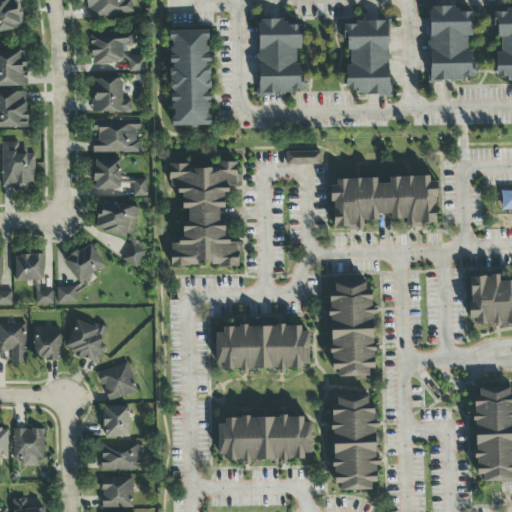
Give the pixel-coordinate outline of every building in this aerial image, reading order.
[(0,0),(0,32),(21,29),(16,0),(0,0)] [(430,81),(475,80),(474,63),(468,63),(468,37),(472,37),(472,9),(429,9),(430,81)] [(495,81),(511,81),(511,9),(493,10),(492,27),(497,27),(497,38),(500,38),(500,53),(495,53),(495,81)] [(301,22),(258,22),(259,94),(302,93),(302,65),(296,65),(295,50),(301,50),(301,22)] [(345,90),(356,90),(356,96),(387,96),(389,23),(343,23),(342,41),(349,41),(349,66),(346,66),(345,90)] [(172,128),(210,126),(209,101),(210,101),(207,30),(169,32),(170,57),(169,57),(172,128)] [(90,34),(92,66),(127,64),(127,72),(145,72),(144,57),(128,57),(127,45),(135,44),(135,32),(90,34)] [(0,87),(25,87),(24,52),(0,52),(0,87)] [(122,79),(91,80),(92,113),(131,112),(131,100),(122,101),(122,79)] [(26,93),(0,93),(0,128),(27,128),(26,93)] [(91,122),(93,155),(141,153),(141,139),(139,139),(138,120),(91,122)] [(34,153),(18,153),(18,143),(2,143),(2,188),(35,187),(34,153)] [(286,153),(286,166),(320,165),(320,152),(286,153)] [(94,161),(94,191),(120,190),(119,160),(94,161)] [(238,268),(238,243),(234,243),(225,240),(224,221),(219,219),(219,209),(224,209),(224,203),(230,186),(240,189),(240,175),(237,174),(237,162),(217,163),(216,166),(169,167),(169,188),(182,194),(182,209),(188,210),(188,222),(182,222),(183,229),(177,244),(170,244),(170,267),(197,267),(198,262),(205,262),(222,268),(238,268)] [(332,229),(363,229),(363,221),(378,221),(378,215),(390,215),(390,220),(406,220),(406,226),(436,226),(436,182),(429,182),(429,177),(388,178),(388,185),(377,185),(377,181),(331,181),(332,229)] [(146,180),(133,180),(133,197),(146,197),(146,180)] [(139,209),(101,201),(96,231),(129,238),(124,264),(140,267),(144,243),(132,241),(139,209)] [(64,261),(82,289),(88,285),(85,280),(105,267),(90,244),(64,261)] [(14,256),(15,281),(43,281),(43,255),(14,256)] [(0,292),(0,257),(0,306),(12,307),(12,292),(0,292)] [(469,277),(470,324),(511,323),(511,281),(499,282),(498,277),(469,277)] [(374,369),(372,291),(365,291),(365,284),(331,285),(331,315),(332,378),(369,377),(369,369),(374,369)] [(57,304),(76,304),(76,287),(57,288),(57,304)] [(53,291),(35,292),(36,306),(53,305),(53,291)] [(109,329),(97,325),(96,328),(76,321),(65,351),(97,363),(109,329)] [(24,364),(25,324),(0,323),(0,352),(11,353),(11,364),(24,364)] [(59,328),(34,327),(33,360),(58,361),(59,328)] [(223,371),(302,369),(302,363),(309,363),(308,327),(222,328),(222,334),(215,334),(216,365),(223,365),(223,371)] [(107,402),(136,393),(128,364),(98,372),(107,402)] [(511,397),(510,397),(509,389),(479,389),(479,397),(474,397),(474,418),(474,458),(476,458),(476,476),(483,476),(483,482),(511,481),(511,397)] [(377,483),(374,404),(368,405),(367,397),(331,398),(334,466),(336,466),(336,492),(371,490),(371,483),(377,483)] [(129,437),(128,407),(103,407),(104,438),(129,437)] [(304,461),(304,454),(311,454),(311,423),(303,423),(303,419),(218,419),(218,460),(304,461)] [(44,430),(13,429),(13,461),(22,461),(22,467),(36,467),(36,459),(43,460),(44,430)] [(101,446),(101,471),(137,470),(137,460),(142,460),(142,445),(101,446)] [(133,508),(132,478),(101,478),(101,509),(133,508)] [(44,511),(45,509),(27,509),(26,499),(13,500),(13,511),(44,511)]
